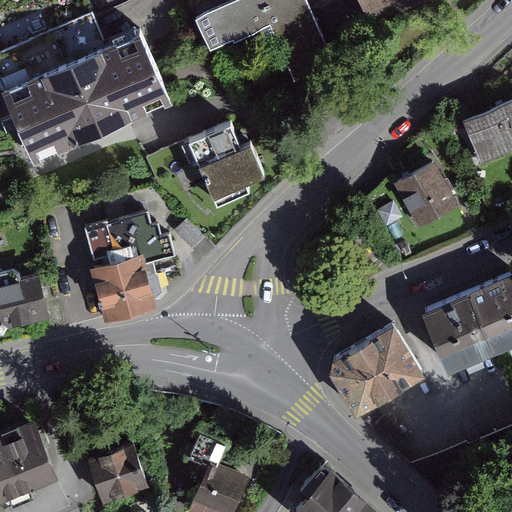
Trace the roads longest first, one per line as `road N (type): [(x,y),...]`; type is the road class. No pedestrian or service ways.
road 1 (residential): [(237,359),(251,271),(274,230),(511,9)]
road 2 (residential): [(511,242),(237,359)]
road 3 (tertiary): [(237,359),(155,344),(31,364)]
road 4 (residential): [(31,364),(74,474),(67,498),(42,511)]
road 5 (tertiary): [(320,424),(411,511)]
